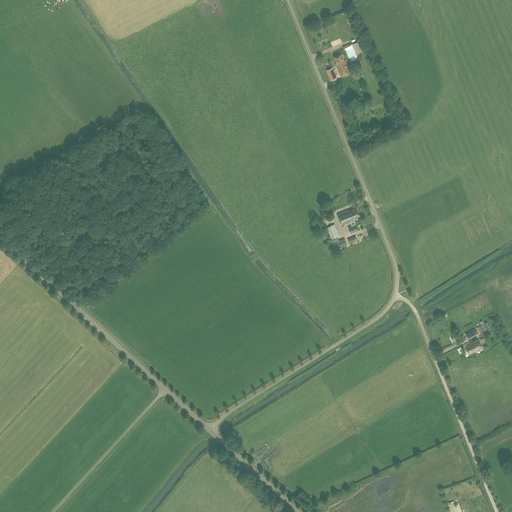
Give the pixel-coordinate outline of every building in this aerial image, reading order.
[(333,57),(336,64),(341,75),(350,71),(346,60),(345,60),(342,53),(333,57)] [(331,81),(337,78),(333,68),(327,70),(331,81)] [(347,212),(346,211),(338,214),(342,225),(350,222),(352,226),(348,227),(351,233),(359,230),(356,224),(354,219),(360,216),(357,208),(347,212)] [(333,238),(340,234),(335,223),(328,226),(333,238)] [(344,238),(339,241),(338,238),(332,240),(336,250),(347,245),(344,238)] [(436,320),(438,325),(447,320),(445,316),(436,320)] [(480,333),(491,328),(488,322),(477,327),(478,327),(477,328),(480,333)] [(468,338),(477,334),(475,329),(465,333),(468,338)] [(465,346),(469,354),(482,348),(478,340),(465,346)]
